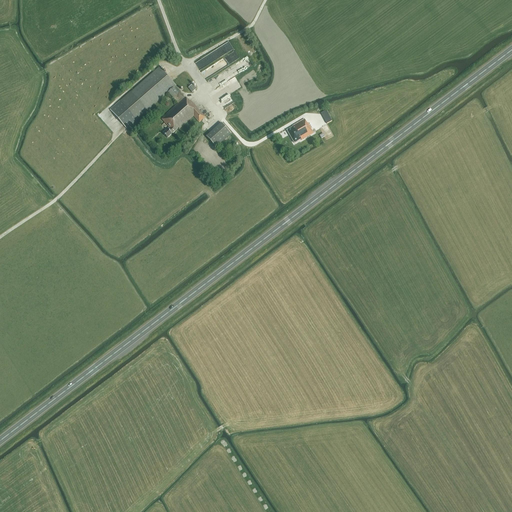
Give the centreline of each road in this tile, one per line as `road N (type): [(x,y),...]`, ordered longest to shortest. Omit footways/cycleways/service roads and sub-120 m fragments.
road 1 (trunk): [(0,440),(511,49)]
road 2 (track): [(0,239),(57,198),(112,141),(120,131),(103,113),(159,64),(178,69),(250,26),(265,0)]
road 3 (unclassified): [(221,118),(179,54),(158,0)]
